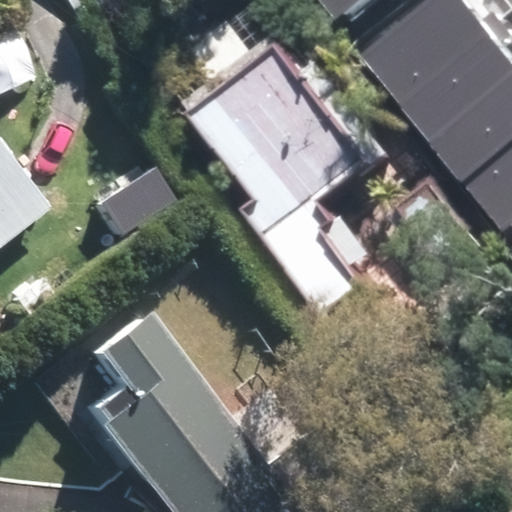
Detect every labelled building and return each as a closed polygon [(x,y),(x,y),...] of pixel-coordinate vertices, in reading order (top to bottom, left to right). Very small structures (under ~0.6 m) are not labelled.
[(107,0),(65,0),(84,21),(107,0)] [(511,0),(507,0),(438,50),(511,152),(511,0)] [(310,47),(219,112),(286,205),(275,213),(352,321),(391,292),(349,234),(362,225),(346,204),(397,168),(310,47)] [(0,141),(0,250),(53,210),(0,141)] [(453,190),(420,213),(458,265),(490,243),(453,190)] [(279,511),(131,316),(79,355),(116,405),(82,431),(143,511),(279,511)]
